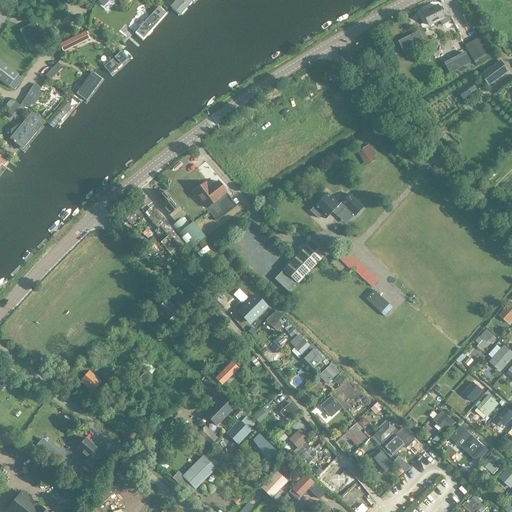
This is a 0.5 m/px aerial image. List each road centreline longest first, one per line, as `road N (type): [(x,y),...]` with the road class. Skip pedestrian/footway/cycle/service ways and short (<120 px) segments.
road 1 (residential): [(384,511),(208,291),(171,277)]
road 2 (tertiary): [(97,212),(189,137),(340,38)]
road 3 (unclassified): [(511,228),(393,116),(340,38)]
road 4 (unclassified): [(189,511),(0,349)]
road 5 (tertiary): [(0,313),(97,212)]
